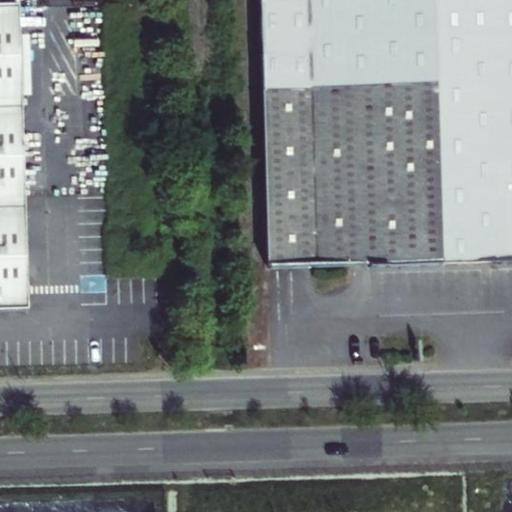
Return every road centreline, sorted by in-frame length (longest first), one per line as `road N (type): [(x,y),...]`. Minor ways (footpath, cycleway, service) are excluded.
road 1 (tertiary): [(0,454),(511,439)]
road 2 (tertiary): [(511,387),(0,401)]
road 3 (unknown): [(0,329),(35,321),(54,279),(42,0)]
road 4 (unknown): [(332,392),(335,344),(349,329),(511,322)]
